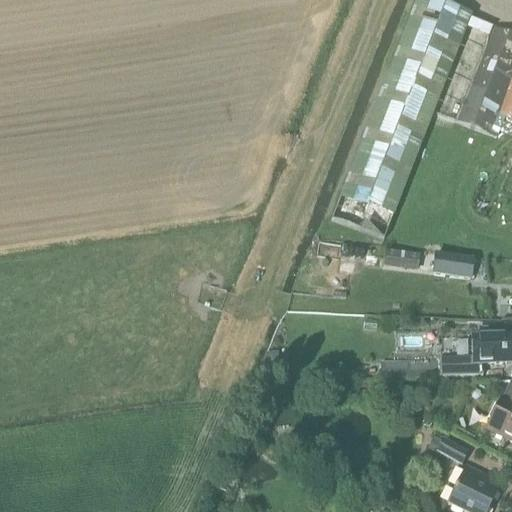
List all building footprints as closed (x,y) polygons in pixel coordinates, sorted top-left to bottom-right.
[(511,119),(511,36),(470,20),(471,16),(428,0),(416,0),(330,221),(385,242),(434,114),(491,137),(499,115),(511,119)] [(385,252),(383,269),(417,273),(419,256),(385,252)] [(433,256),(431,276),(461,280),(471,281),(473,261),(472,261),(433,256)] [(439,379),(470,378),(483,378),(483,367),(511,366),(511,335),(471,337),(471,359),(438,360),(439,379)] [(421,363),(380,364),(381,381),(421,380),(421,363)] [(283,366),(261,369),(254,385),(285,382),(283,366)] [(505,392),(487,428),(507,438),(506,441),(511,443),(511,382),(509,383),(505,392)] [(409,414),(403,425),(415,432),(421,421),(409,414)] [(443,442),(434,438),(427,451),(437,455),(437,456),(462,467),(469,454),(443,441),(443,442)] [(466,467),(446,507),(456,511),(488,511),(498,491),(489,487),(492,479),(466,467)]
